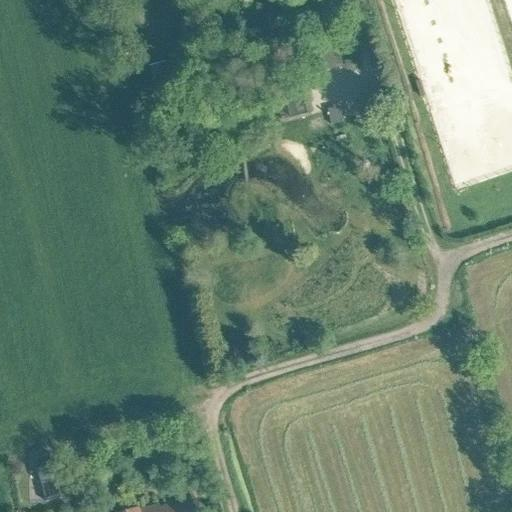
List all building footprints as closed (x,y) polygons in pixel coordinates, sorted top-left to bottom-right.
[(341,66),(330,30),(310,36),(321,72),(341,66)] [(165,62),(148,66),(154,91),(171,86),(165,62)] [(283,120),(313,112),(306,86),(276,94),(283,120)] [(33,452),(45,499),(60,496),(49,449),(33,452)] [(107,510),(125,505),(120,486),(102,492),(107,510)] [(172,506),(171,501),(140,510),(139,508),(126,511),(195,511),(192,500),(172,506)]
